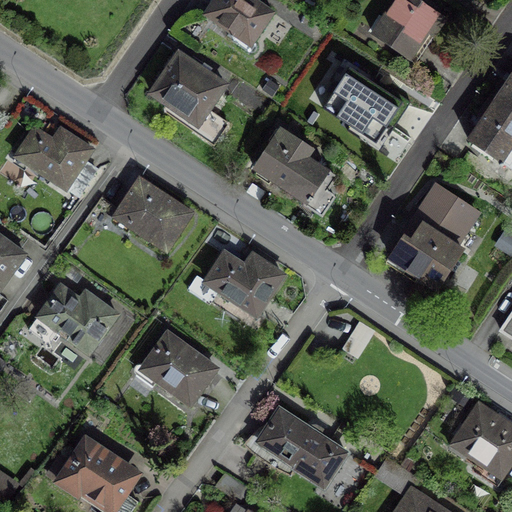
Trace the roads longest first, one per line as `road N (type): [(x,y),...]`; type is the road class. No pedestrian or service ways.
road 1 (residential): [(338,277),(511,22)]
road 2 (residential): [(98,115),(338,277)]
road 3 (residential): [(168,511),(338,277)]
road 4 (residential): [(338,277),(511,390)]
road 5 (residential): [(98,115),(176,0)]
